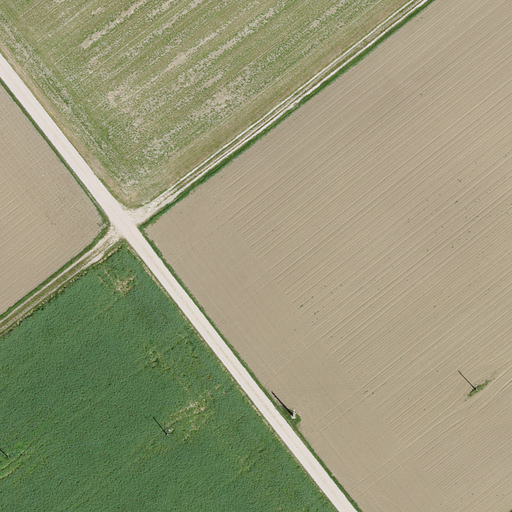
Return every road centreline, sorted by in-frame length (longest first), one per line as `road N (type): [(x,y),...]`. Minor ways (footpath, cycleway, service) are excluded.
road 1 (track): [(0,64),(350,511)]
road 2 (track): [(420,0),(0,327)]
